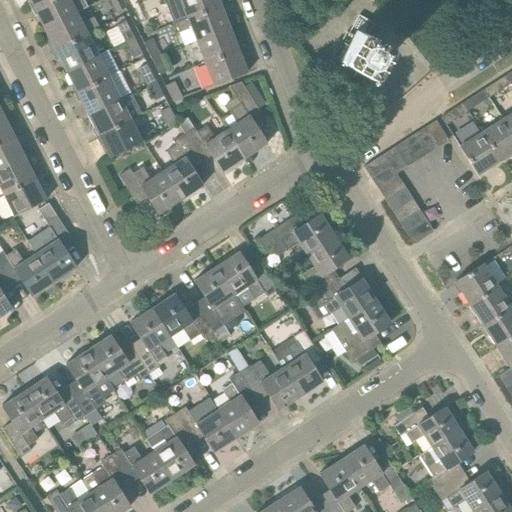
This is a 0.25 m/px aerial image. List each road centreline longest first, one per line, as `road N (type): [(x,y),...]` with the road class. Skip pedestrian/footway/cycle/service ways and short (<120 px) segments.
road 1 (residential): [(181,511),(450,338)]
road 2 (residential): [(130,280),(0,20)]
road 3 (residential): [(130,280),(332,155)]
road 4 (unclassified): [(332,155),(437,88),(511,9)]
road 5 (residential): [(450,338),(332,155)]
road 6 (residential): [(332,155),(288,82),(255,0)]
road 7 (residential): [(0,365),(130,280)]
